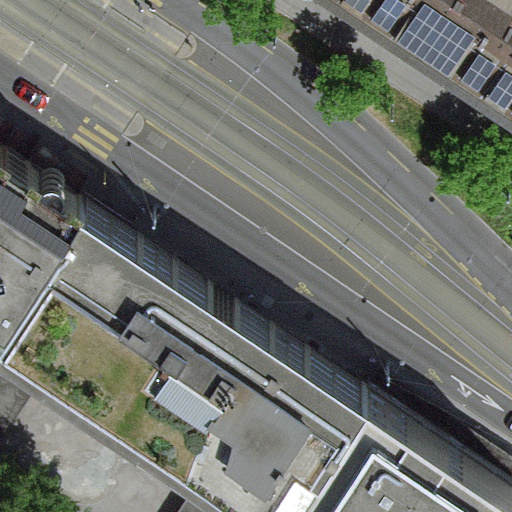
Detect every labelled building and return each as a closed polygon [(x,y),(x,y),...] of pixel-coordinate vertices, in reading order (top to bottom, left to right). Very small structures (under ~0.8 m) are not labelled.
[(390,0),(420,20),(432,0),(390,0)] [(511,0),(432,0),(420,20),(511,80),(511,0)] [(0,312),(13,292),(82,188),(0,133),(0,312)] [(285,506),(372,377),(111,206),(82,188),(13,292),(0,312),(0,319),(15,329),(50,352),(218,462),(272,498),(285,506)] [(15,329),(0,319),(0,426),(50,352),(15,329)] [(498,511),(511,492),(511,469),(372,377),(285,506),(281,511),(498,511)] [(263,511),(272,498),(218,462),(186,511),(263,511)]
